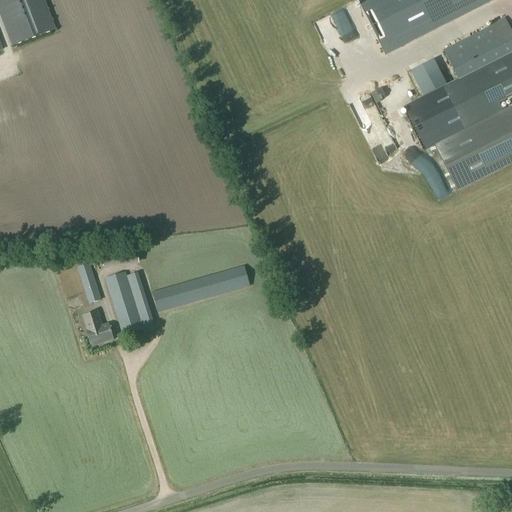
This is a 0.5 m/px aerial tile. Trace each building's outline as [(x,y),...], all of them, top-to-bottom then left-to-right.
[(0,0),(0,20),(10,48),(55,31),(42,0),(0,0)] [(494,0),(495,0),(494,0),(362,0),(358,2),(371,28),(385,55),(424,36),(494,0)] [(511,52),(511,32),(505,18),(490,26),(491,27),(444,51),(458,80),(511,52)] [(413,50),(407,52),(411,63),(417,61),(413,50)] [(511,89),(511,52),(458,80),(405,106),(427,149),(434,146),(503,111),(496,97),(511,89)] [(445,85),(433,61),(411,72),(421,92),(423,97),(445,85)] [(511,164),(511,106),(503,111),(434,146),(457,192),(511,164)] [(90,265),(77,269),(89,305),(101,301),(90,265)] [(245,267),(152,293),(158,314),(250,287),(245,267)] [(126,274),(106,280),(123,336),(143,330),(139,318),(126,274)] [(97,313),(83,318),(87,332),(86,332),(91,348),(113,341),(108,325),(102,327),(97,313)] [(143,330),(144,334),(154,331),(149,315),(139,318),(143,330)]
